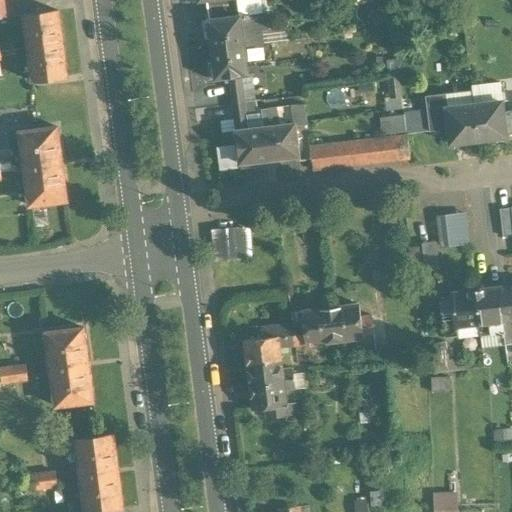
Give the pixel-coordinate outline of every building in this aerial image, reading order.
[(8,0),(0,0),(0,19),(11,18),(8,0)] [(236,0),(238,18),(239,18),(242,49),(261,47),(258,26),(264,26),(260,0),(236,0)] [(57,11),(23,16),(27,49),(61,45),(57,11)] [(238,18),(206,22),(200,23),(203,41),(209,40),(210,52),(242,49),(239,18),(238,18)] [(61,45),(27,49),(31,82),(65,78),(61,45)] [(242,49),(210,52),(211,63),(205,63),(207,82),(213,81),(227,80),(239,78),(246,77),(242,49)] [(239,78),(227,80),(231,106),(243,105),(239,78)] [(499,83),(471,86),(473,103),(501,100),(499,83)] [(446,93),(425,96),(429,131),(448,129),(445,107),(447,106),(446,93)] [(501,100),(473,103),(478,139),(506,135),(504,123),(503,111),(501,100)] [(447,106),(445,107),(448,129),(450,142),(478,139),(473,103),(447,106)] [(243,105),(231,106),(235,133),(247,131),(243,105)] [(303,106),(291,107),(292,121),(305,119),(303,106)] [(421,110),(403,112),(405,134),(424,132),(421,110)] [(511,110),(503,111),(504,123),(511,121),(511,110)] [(268,121),(262,122),(263,129),(273,128),(272,121),(268,121)] [(306,124),(293,126),(297,154),(309,152),(309,148),(306,124)] [(273,128),(263,129),(267,161),(280,160),(280,166),(298,164),(297,158),(297,157),(297,154),(293,126),(273,128)] [(56,127),(18,132),(28,206),(65,201),(56,127)] [(235,133),(239,165),(240,171),(259,169),(258,163),(267,161),(263,129),(247,131),(235,133)] [(406,136),(393,138),(396,161),(408,159),(406,136)] [(393,138),(381,139),(384,162),(396,161),(393,138)] [(381,139),(357,142),(360,165),(384,162),(381,139)] [(357,142),(345,144),(348,167),(360,165),(357,142)] [(345,144),(333,145),(336,168),(348,167),(345,144)] [(333,145),(309,148),(309,152),(312,171),(336,168),(333,145)] [(464,210),(437,213),(440,245),(468,242),(464,210)] [(246,231),(226,232),(213,233),(215,260),(247,258),(246,231)] [(434,239),(420,241),(424,268),(437,267),(434,239)] [(511,286),(497,288),(501,322),(511,320),(511,286)] [(497,288),(474,291),(478,324),(501,322),(497,288)] [(474,291),(451,294),(453,307),(455,327),(478,324),(474,291)] [(357,306),(300,313),(302,323),(305,345),(361,338),(359,318),(357,306)] [(453,307),(442,308),(445,328),(455,327),(453,307)] [(383,316),(372,317),(374,336),(375,351),(386,350),(383,316)] [(372,317),(359,318),(361,338),(374,336),(372,317)] [(511,320),(501,322),(502,334),(504,345),(511,344),(511,320)] [(501,322),(478,324),(480,336),(502,334),(501,322)] [(302,323),(261,328),(263,340),(264,351),(277,349),(305,345),(302,323)] [(82,328),(45,333),(54,407),(92,402),(82,328)] [(263,340),(243,342),(246,366),(279,361),(277,349),(264,351),(263,340)] [(279,361),(246,366),(249,388),(282,383),(280,371),(279,361)] [(25,365),(0,368),(0,377),(1,384),(27,381),(25,365)] [(291,370),(280,371),(282,383),(283,392),(294,390),(292,375),(291,370)] [(302,374),(292,375),(294,390),(304,389),(302,374)] [(282,383),(249,388),(252,411),(264,409),(285,407),(285,406),(283,392),(282,383)] [(295,404),(285,406),(285,407),(286,418),(296,416),(295,404)] [(285,407),(264,409),(265,420),(286,418),(285,407)] [(112,435),(74,440),(83,511),(94,511),(121,508),(112,435)] [(55,472),(28,475),(30,491),(57,487),(55,472)] [(462,511),(461,489),(437,490),(437,511),(462,511)]
